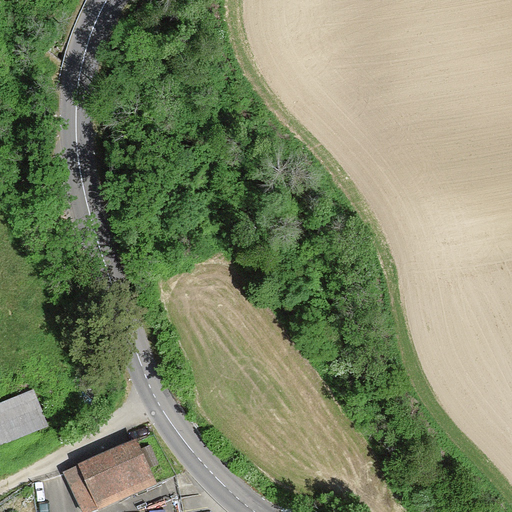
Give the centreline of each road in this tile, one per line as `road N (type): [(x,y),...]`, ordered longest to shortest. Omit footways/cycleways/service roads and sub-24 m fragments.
road 1 (tertiary): [(247,511),(194,461),(153,398),(87,206),(75,103),(106,0)]
road 2 (track): [(153,398),(0,489)]
